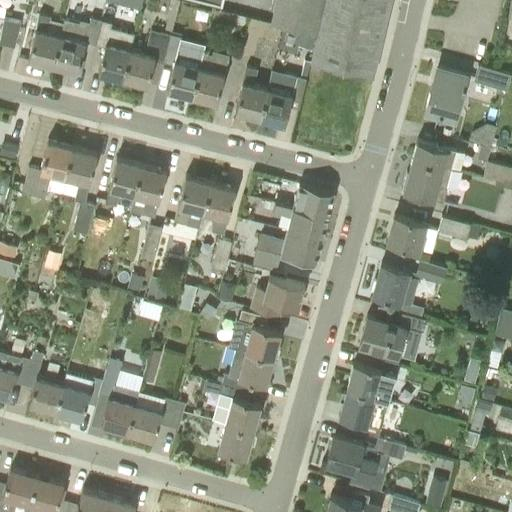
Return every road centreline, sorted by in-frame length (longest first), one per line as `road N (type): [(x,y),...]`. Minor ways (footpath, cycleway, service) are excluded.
road 1 (residential): [(366,179),(0,92)]
road 2 (residential): [(279,502),(366,179)]
road 3 (residential): [(279,502),(0,425)]
road 4 (residential): [(366,179),(413,0)]
